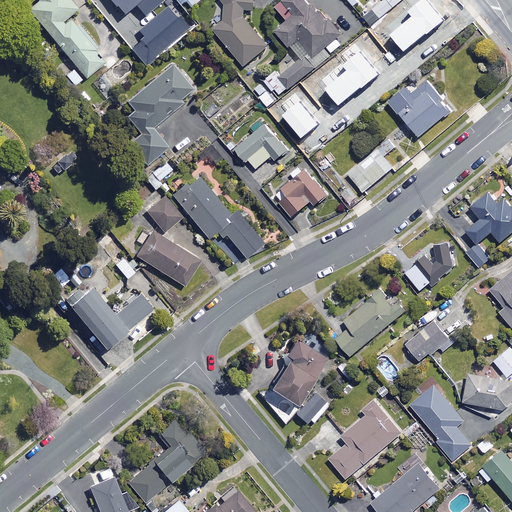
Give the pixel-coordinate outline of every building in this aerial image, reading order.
[(80,11),(71,0),(36,0),(28,7),(88,79),(106,64),(98,53),(101,50),(73,16),(80,11)] [(137,5),(146,16),(164,1),(162,0),(111,0),(117,7),(118,6),(126,15),(137,5)] [(203,0),(176,0),(180,5),(186,0),(192,8),(203,0)] [(244,8),(255,8),(255,0),(220,0),(222,3),(223,17),(212,27),(243,65),(267,45),(245,17),(244,8)] [(263,79),(277,95),(309,67),(313,71),(331,56),(323,47),(338,33),(312,3),(310,5),(305,0),(279,0),(274,4),(286,18),(274,28),(299,57),(280,74),(275,68),(263,79)] [(407,15),(398,4),(360,35),(368,44),(361,49),(386,79),(426,46),(403,19),(407,15)] [(142,41),(132,49),(147,67),(192,29),(181,16),(178,18),(168,6),(139,30),(144,36),(141,40),(142,41)] [(380,16),(375,8),(363,16),(369,24),(380,16)] [(313,71),(288,93),(302,109),(308,104),(313,109),(362,67),(343,45),(331,56),(313,71)] [(133,108),(125,115),(139,132),(129,140),(148,163),(170,145),(154,125),(182,102),(179,98),(191,88),(172,63),(126,100),(133,108)] [(450,107),(426,80),(411,92),(405,84),(388,99),(418,134),(450,107)] [(275,99),(261,81),(253,87),(267,105),(275,99)] [(296,156),(266,121),(235,147),(254,169),(271,154),(283,167),(296,156)] [(396,170),(408,160),(388,137),(347,172),(363,190),(391,165),(396,170)] [(65,170),(68,173),(76,165),(73,162),(78,158),(71,150),(53,168),(60,175),(65,170)] [(171,168),(165,160),(151,171),(158,179),(171,168)] [(327,194),(304,166),(280,185),(285,191),(277,198),(290,215),(310,199),(314,204),(327,194)] [(244,257),(262,242),(224,195),(219,199),(196,172),(171,193),(206,236),(209,234),(213,239),(218,235),(221,239),(226,235),(244,257)] [(496,201),(487,190),(470,204),(480,216),(465,228),(476,241),(491,229),(499,239),(511,228),(511,202),(505,194),(496,201)] [(162,197),(146,210),(163,230),(179,216),(162,197)] [(199,260),(151,229),(135,254),(183,285),(199,260)] [(450,241),(435,240),(436,256),(431,260),(424,251),(414,259),(416,261),(405,270),(419,288),(430,280),(432,282),(456,263),(449,255),(450,241)] [(489,256),(477,241),(466,250),(478,266),(489,256)] [(122,255),(113,262),(128,278),(136,271),(122,255)] [(70,277),(59,266),(41,283),(52,294),(70,277)] [(511,268),(489,288),(505,306),(499,311),(511,326),(511,268)] [(113,312),(87,281),(65,299),(105,347),(152,308),(138,291),(113,312)] [(391,295),(382,285),(343,317),(349,324),(335,336),(350,354),(406,307),(394,292),(391,295)] [(450,339),(434,319),(406,341),(421,359),(429,353),(430,355),(450,339)] [(326,358),(295,336),(283,353),(287,356),(268,383),(294,402),(326,358)] [(511,370),(511,349),(509,345),(493,359),(507,375),(511,370)] [(511,397),(511,379),(468,371),(463,399),(502,407),(511,400),(511,397)] [(463,418),(433,383),(410,403),(440,438),(438,440),(453,458),(471,442),(456,424),(463,418)] [(313,390),(294,412),(306,422),(308,419),(313,423),(329,404),(313,390)] [(374,399),(340,428),(349,439),(329,456),(346,476),(401,430),(374,399)] [(143,500),(206,446),(177,413),(158,429),(170,443),(126,481),(143,500)] [(511,459),(501,446),(477,466),(487,479),(492,474),(511,498),(511,459)] [(408,511),(439,487),(418,462),(371,501),(380,511),(408,511)] [(135,511),(131,511),(127,511),(126,509),(134,506),(130,497),(123,500),(108,466),(98,470),(102,479),(88,485),(99,511),(135,511)] [(249,511),(254,508),(234,486),(217,501),(213,496),(194,511),(249,511)] [(186,511),(189,510),(177,496),(159,510),(160,511),(186,511)]
